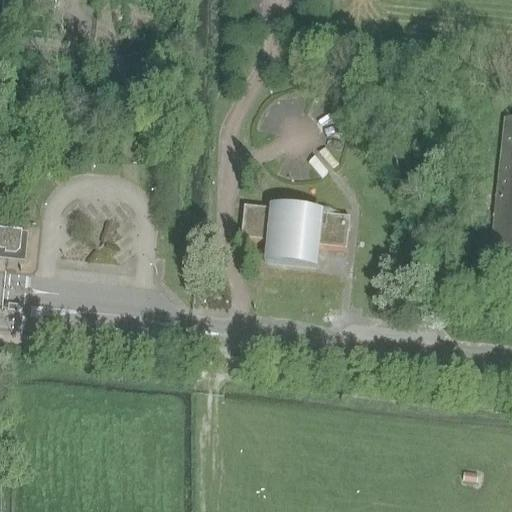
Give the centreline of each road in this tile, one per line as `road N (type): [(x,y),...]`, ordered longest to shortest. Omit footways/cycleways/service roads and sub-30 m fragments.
road 1 (unclassified): [(0,320),(347,350)]
road 2 (unclassified): [(347,350),(282,333),(173,322),(166,314)]
road 3 (unclassified): [(166,314),(148,295),(0,280)]
road 4 (unclassified): [(166,314),(0,296)]
road 5 (unclassified): [(511,367),(347,350)]
road 6 (track): [(129,121),(106,0)]
road 7 (track): [(117,65),(89,53),(0,42)]
